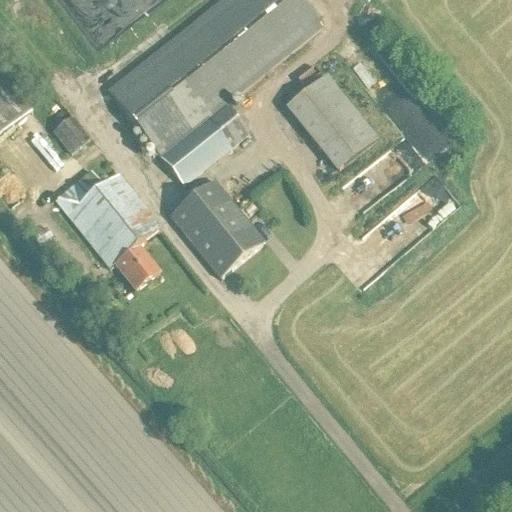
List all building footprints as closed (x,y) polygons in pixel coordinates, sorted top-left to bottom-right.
[(205,125),(319,33),(292,0),(231,0),(109,97),(183,190),(228,154),(231,156),(248,143),(237,128),(218,141),(205,125)] [(321,74),(303,87),(308,94),(326,81),(321,74)] [(0,145),(32,117),(0,81),(0,145)] [(378,145),(327,81),(286,113),(337,177),(378,145)] [(74,121),(54,136),(71,158),(90,144),(74,121)] [(406,147),(350,185),(368,210),(424,172),(406,147)] [(102,190),(92,178),(57,207),(112,274),(115,272),(135,296),(159,277),(138,252),(161,233),(117,180),(102,190)] [(263,249),(214,188),(171,223),(220,283),(263,249)]
